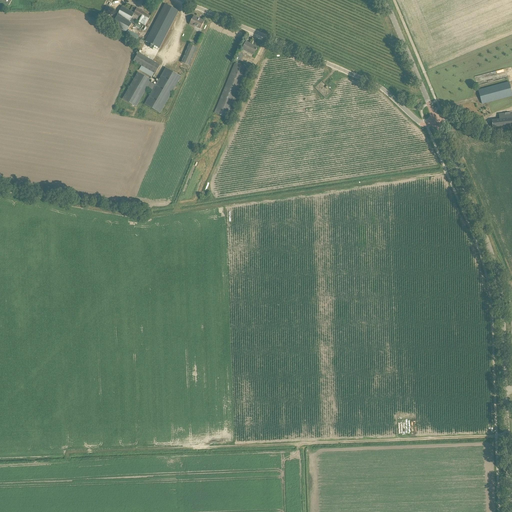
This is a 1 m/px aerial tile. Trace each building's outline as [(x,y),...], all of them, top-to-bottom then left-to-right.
[(178,12),(171,8),(164,5),(145,41),(159,48),(178,12)] [(131,18),(134,14),(122,7),(118,16),(131,23),(134,25),(136,21),(131,18)] [(131,18),(136,21),(145,26),(151,16),(137,8),(134,14),(131,18)] [(131,23),(118,16),(112,25),(126,33),(131,23)] [(194,16),(190,24),(201,29),(204,21),(194,16)] [(246,42),(242,50),(254,55),(256,50),(257,49),(256,49),(257,47),(246,42)] [(197,48),(189,44),(181,63),(189,66),(197,48)] [(160,65),(137,52),(132,61),(141,66),(153,73),(156,74),(160,65)] [(247,67),(235,63),(216,109),(228,114),(247,67)] [(151,77),(153,73),(141,66),(139,70),(151,77)] [(145,104),(160,113),(181,77),(166,68),(155,85),(150,82),(151,81),(138,73),(123,98),(136,106),(147,88),(152,91),(145,104)] [(482,104),(511,96),(511,91),(510,82),(479,90),(482,104)] [(511,125),(511,114),(499,116),(500,120),(492,121),(493,128),(511,125)]
